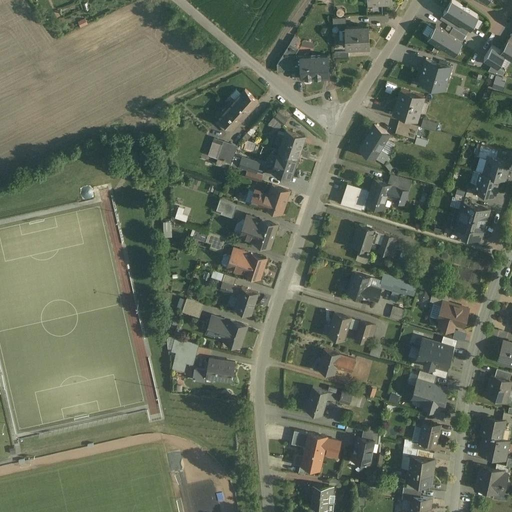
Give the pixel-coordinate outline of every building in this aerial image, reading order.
[(454,25),(465,8),(453,0),(451,0),(441,16),(454,25)] [(467,33),(478,16),(465,8),(454,25),(467,33)] [(428,38),(441,46),(450,33),(436,24),(428,38)] [(369,26),(345,27),(346,47),(370,46),(369,26)] [(441,46),(454,54),(463,41),(450,33),(441,46)] [(500,50),(506,54),(511,58),(511,40),(508,38),(500,50)] [(290,42),(277,63),(283,63),(284,69),(292,68),(291,55),(297,46),(290,42)] [(506,54),(500,50),(492,46),(484,58),(497,67),(506,54)] [(328,54),(301,55),(301,68),(302,76),(323,75),(323,74),(328,74),(328,75),(329,75),(328,54)] [(447,65),(425,59),(418,81),(443,89),(446,78),(443,78),(447,65)] [(496,72),(492,86),(503,90),(507,75),(496,72)] [(258,101),(245,89),(235,100),(233,98),(218,115),(220,117),(219,118),(232,129),(258,101)] [(423,96),(400,89),(402,90),(398,102),(396,102),(393,112),(416,119),(423,96)] [(287,120),(278,112),(273,117),(282,125),(287,120)] [(438,123),(423,118),(421,126),(436,130),(438,123)] [(418,125),(399,120),(395,132),(414,138),(418,125)] [(389,134),(374,125),(359,149),(374,159),(380,148),(389,134)] [(305,136),(286,129),(284,134),(279,132),(276,143),(281,144),(279,150),(298,156),(301,148),(305,136)] [(222,144),(213,141),(208,155),(218,158),(222,144)] [(237,145),(223,141),(222,144),(218,158),(232,163),(237,145)] [(499,149),(481,144),(478,156),(488,158),(489,155),(496,157),(499,149)] [(393,156),(380,148),(375,157),(383,163),(387,157),(391,160),(393,156)] [(298,156),(279,150),(277,156),(272,154),(269,164),(274,166),(272,171),(291,177),(295,165),(298,156)] [(496,157),(489,155),(488,158),(483,172),(500,177),(505,179),(510,161),(496,157)] [(265,168),(253,164),(251,171),(262,175),(265,168)] [(251,171),(247,170),(245,176),(260,181),(262,175),(251,171)] [(483,172),(480,171),(475,190),(474,190),(480,192),(494,196),(500,177),(483,172)] [(391,184),(374,179),(370,190),(366,202),(383,208),(387,196),(393,198),(397,187),(390,185),(391,184)] [(364,209),(366,202),(370,190),(348,183),(341,202),(364,209)] [(289,190),(272,184),(268,194),(264,206),(265,206),(282,212),(289,190)] [(408,190),(397,186),(397,187),(393,198),(393,200),(403,204),(408,190)] [(475,190),(468,188),(465,195),(472,197),(478,199),(480,192),(474,190),(475,190)] [(268,194),(255,189),(250,202),(265,207),(265,206),(264,206),(268,194)] [(465,195),(456,192),(454,199),(462,201),(470,203),(472,197),(465,195)] [(237,203),(220,198),(216,209),(221,211),(220,213),(233,217),(237,203)] [(470,203),(462,201),(460,207),(458,216),(485,224),(489,209),(470,203)] [(277,223),(259,217),(259,218),(246,214),(244,221),(245,222),(240,234),(253,239),(252,240),(270,246),(273,236),(277,223)] [(485,224),(458,216),(456,224),(454,230),(454,231),(461,233),(481,238),(485,224)] [(378,231),(358,224),(352,244),(359,247),(359,246),(368,249),(371,241),(374,242),(378,231)] [(454,230),(445,227),(443,234),(459,239),(461,233),(454,231),(454,230)] [(206,239),(207,231),(194,228),(193,237),(206,239)] [(226,237),(209,231),(205,241),(211,243),(210,247),(221,251),(226,237)] [(398,238),(384,233),(378,252),(392,256),(398,238)] [(368,249),(359,246),(359,247),(355,258),(365,262),(370,249),(368,249)] [(250,252),(234,247),(228,265),(244,271),(260,277),(266,257),(250,252)] [(371,277),(354,271),(347,291),(364,297),(364,296),(377,300),(380,288),(368,284),(371,277)] [(236,277),(225,273),(222,280),(234,284),(236,277)] [(398,278),(398,279),(385,275),(384,277),(382,276),(380,284),(382,284),(382,285),(387,287),(387,286),(394,288),(393,290),(399,292),(405,294),(408,284),(402,282),(402,280),(398,278)] [(237,276),(235,285),(247,287),(248,278),(237,276)] [(234,284),(222,280),(220,288),(231,292),(234,284)] [(258,292),(241,287),(234,307),(251,313),(258,292)] [(392,290),(389,300),(396,302),(399,292),(393,290),(392,290)] [(450,295),(433,290),(430,300),(434,302),(442,304),(443,300),(448,302),(450,295)] [(203,303),(186,297),(182,311),(199,316),(203,303)] [(448,302),(443,300),(442,304),(438,317),(438,318),(440,318),(439,321),(454,326),(455,323),(463,325),(468,308),(448,302)] [(442,304),(434,302),(430,315),(438,318),(438,317),(442,304)] [(404,309),(393,305),(391,312),(394,313),(393,315),(399,317),(400,315),(402,315),(404,309)] [(351,317),(334,312),(328,334),(344,339),(351,317)] [(229,320),(213,315),(208,331),(224,337),(229,320)] [(247,325),(230,319),(224,337),(223,338),(240,344),(247,325)] [(375,324),(360,320),(355,338),(369,342),(375,324)] [(182,338),(175,336),(171,350),(176,351),(188,355),(195,356),(198,345),(181,340),(182,338)] [(454,346),(423,336),(416,360),(425,362),(424,364),(434,367),(434,365),(447,369),(454,346)] [(511,342),(504,340),(498,359),(511,363),(511,342)] [(340,353),(324,348),(318,368),(334,373),(336,367),(351,372),(355,358),(340,354),(340,353)] [(188,355),(176,351),(174,358),(187,361),(188,355)] [(235,361),(209,357),(208,362),(206,376),(232,380),(235,361)] [(204,368),(194,367),(193,378),(206,380),(206,376),(208,362),(205,362),(204,368)] [(511,371),(496,367),(494,375),(508,379),(511,371)] [(437,374),(420,369),(417,378),(434,383),(437,374)] [(494,375),(491,374),(485,394),(505,400),(511,380),(494,375)] [(434,383),(417,378),(411,398),(421,401),(420,405),(439,410),(441,406),(444,407),(447,397),(445,397),(448,387),(434,383)] [(366,394),(374,396),(377,387),(368,385),(366,394)] [(335,392),(312,386),(305,410),(322,414),(327,398),(333,400),(335,392)] [(352,393),(342,390),(339,400),(349,403),(352,393)] [(505,420),(484,415),(480,433),(483,434),(484,434),(501,437),(505,420)] [(440,424),(424,421),(419,441),(426,442),(425,443),(427,443),(431,444),(435,444),(440,424)] [(374,440),(374,442),(380,443),(381,431),(364,427),(361,437),(374,440)] [(336,440),(310,434),(304,465),(323,469),(327,450),(334,451),(336,440)] [(501,437),(484,434),(483,434),(480,452),(504,458),(509,439),(501,437)] [(352,456),(351,462),(364,465),(364,461),(369,463),(374,442),(374,440),(361,437),(358,436),(353,456),(352,456)] [(345,441),(337,439),(336,440),(334,451),(342,453),(345,441)] [(419,441),(413,439),(412,447),(417,448),(429,451),(431,444),(427,443),(425,443),(426,442),(419,441)] [(429,451),(417,448),(416,456),(433,458),(434,452),(429,451)] [(416,456),(410,455),(408,468),(432,471),(434,458),(416,456)] [(506,464),(496,462),(495,468),(506,470),(505,474),(507,474),(509,465),(506,464)] [(495,468),(480,465),(475,487),(493,491),(501,493),(501,491),(505,474),(506,470),(495,468)] [(432,471),(408,468),(407,480),(415,481),(430,484),(431,484),(432,471)] [(333,486),(313,484),(311,507),(327,508),(328,493),(332,494),(333,486)] [(360,484),(360,494),(368,494),(368,484),(360,484)] [(414,487),(403,486),(402,498),(410,499),(410,495),(420,496),(421,488),(414,487)] [(508,492),(501,491),(501,493),(493,491),(492,498),(507,500),(508,492)] [(420,496),(410,495),(410,499),(408,511),(429,511),(431,498),(420,496)]
